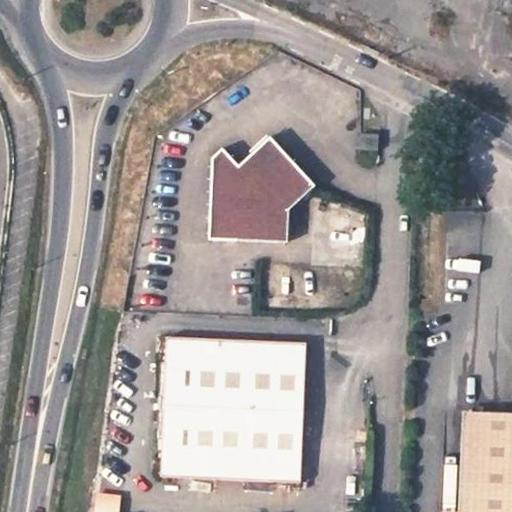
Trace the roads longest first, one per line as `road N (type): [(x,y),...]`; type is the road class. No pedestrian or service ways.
road 1 (residential): [(399,86),(380,511)]
road 2 (primary): [(37,434),(128,73)]
road 3 (primary): [(48,68),(61,160),(37,434)]
road 4 (tertiary): [(399,86),(262,19)]
road 5 (tertiary): [(511,153),(399,86)]
